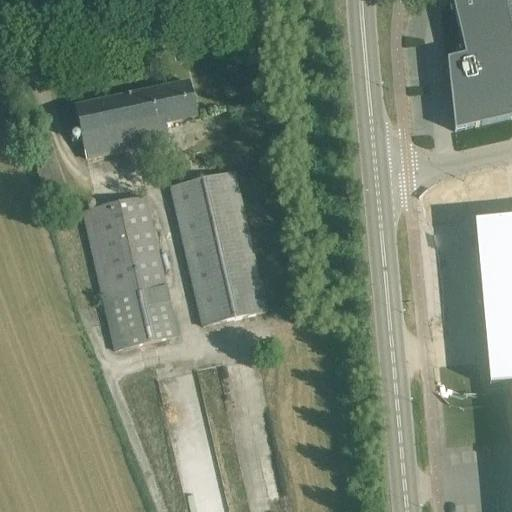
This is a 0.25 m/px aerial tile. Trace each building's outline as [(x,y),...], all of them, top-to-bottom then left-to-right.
[(511,0),(460,0),(452,2),(465,57),(447,61),(454,133),(511,119),(511,0)] [(75,108),(86,161),(167,143),(164,126),(196,119),(188,84),(75,108)] [(265,314),(238,194),(234,175),(171,189),(175,209),(203,328),(265,314)] [(178,338),(149,218),(145,199),(83,214),(116,353),(178,338)] [(511,511),(511,219),(469,223),(485,388),(511,386),(511,397),(511,511)]
